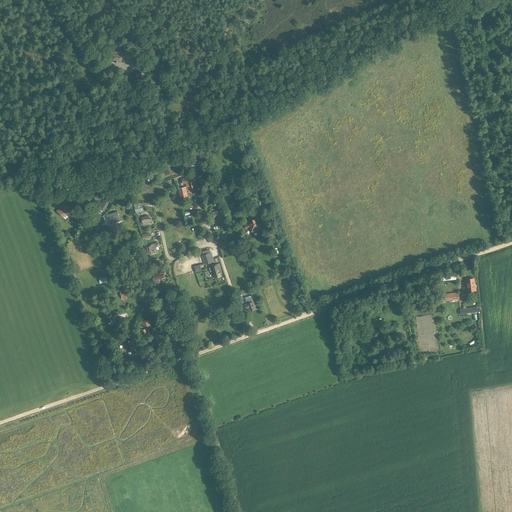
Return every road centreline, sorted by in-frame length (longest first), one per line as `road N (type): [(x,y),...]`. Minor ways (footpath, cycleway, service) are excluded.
road 1 (unclassified): [(247,336),(511,241)]
road 2 (unclassified): [(0,423),(247,336)]
road 3 (unclassified): [(217,247),(191,174),(161,189),(156,201),(167,256),(210,246)]
road 4 (track): [(0,104),(70,80),(86,64),(47,0)]
